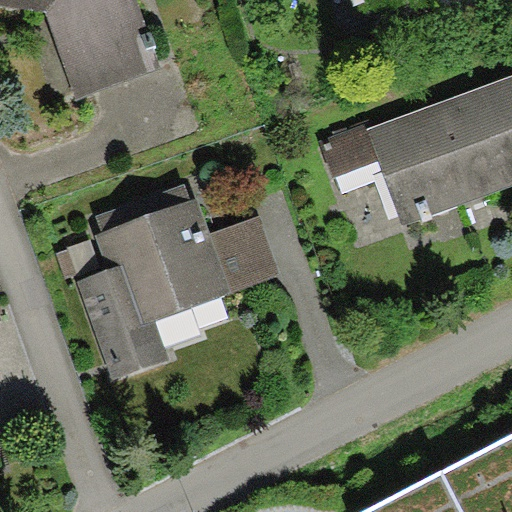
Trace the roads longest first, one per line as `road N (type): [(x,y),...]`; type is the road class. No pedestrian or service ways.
road 1 (residential): [(511,332),(152,511)]
road 2 (residential): [(0,219),(109,511)]
